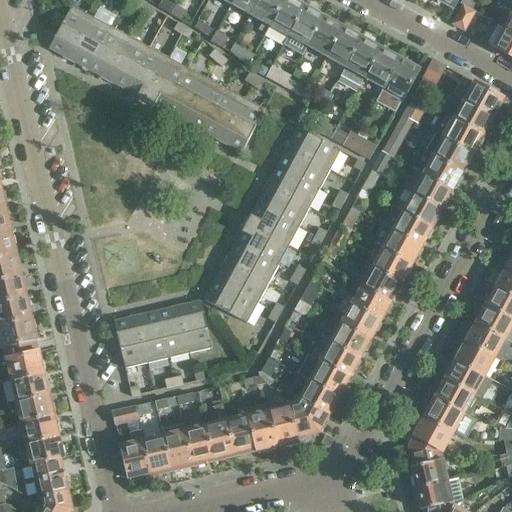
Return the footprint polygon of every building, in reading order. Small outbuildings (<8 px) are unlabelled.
[(234,0),(231,6),(250,16),(258,0),(234,0)] [(258,0),(250,16),(262,23),(260,26),(267,30),(269,27),(283,0),(258,0)] [(283,0),(269,27),(266,33),(285,43),(288,37),(304,8),(296,4),(295,1),(293,0),(283,0)] [(463,5),(472,10),(477,0),(461,0),(459,4),(463,6),(463,5)] [(147,6),(140,1),(136,9),(143,13),(147,6)] [(161,8),(169,13),(174,4),(170,2),(165,2),(161,8)] [(174,4),(169,13),(185,21),(189,12),(174,4)] [(463,6),(452,26),(463,32),(475,11),(472,10),(463,5),(463,6)] [(49,48),(51,49),(68,58),(72,49),(91,16),(71,6),(49,48)] [(155,10),(147,6),(143,13),(150,17),(155,10)] [(304,8),(288,37),(308,48),(323,19),(315,14),(314,11),(308,8),(305,9),(304,8)] [(511,9),(501,29),(511,34),(511,9)] [(72,49),(68,58),(89,69),(99,49),(112,27),(91,16),(72,49)] [(323,19),(308,48),(326,58),(341,29),(334,25),(333,22),(328,19),(325,20),(323,19)] [(207,37),(211,29),(196,20),(192,27),(207,37)] [(185,27),(177,23),(173,31),(180,35),(185,27)] [(99,49),(89,69),(107,79),(130,37),(112,27),(99,49)] [(192,32),(185,27),(180,35),(188,39),(192,32)] [(341,29),(326,58),(345,68),(356,49),(361,40),(353,35),(352,32),(346,29),(343,30),(341,29)] [(511,34),(501,29),(491,47),(511,58),(511,34)] [(217,31),(211,41),(223,48),(229,38),(217,31)] [(130,37),(107,79),(125,89),(148,47),(130,37)] [(373,64),(381,50),(380,50),(372,46),(372,43),(366,40),(362,40),(361,40),(356,49),(345,68),(341,76),(361,87),(363,84),(365,79),(373,64)] [(234,43),(230,51),(247,66),(253,55),(244,49),(234,43)] [(148,47),(125,89),(147,101),(170,59),(148,47)] [(373,64),(365,79),(382,88),(381,91),(383,92),(400,60),(390,55),(390,52),(384,49),(383,49),(381,50),(373,64)] [(215,62),(220,55),(214,50),(208,57),(215,62)] [(227,60),(220,55),(215,62),(221,67),(227,60)] [(170,59),(147,101),(165,111),(188,68),(170,59)] [(400,60),(383,92),(395,99),(396,97),(401,99),(418,70),(409,65),(408,62),(403,59),(400,60)] [(433,59),(422,79),(431,84),(435,87),(442,73),(441,73),(445,66),(433,59)] [(254,71),(266,78),(272,66),(261,60),(254,71)] [(272,66),(266,78),(286,88),(292,77),(272,66)] [(188,68),(165,111),(185,121),(208,79),(188,68)] [(251,85),(256,78),(249,73),(244,81),(251,85)] [(263,82),(256,78),(251,85),(259,90),(263,82)] [(208,79),(185,121),(203,131),(226,89),(208,79)] [(422,79),(412,97),(421,102),(431,84),(422,79)] [(290,80),(286,88),(303,98),(308,89),(290,80)] [(472,82),(462,99),(492,117),(497,109),(500,109),(504,103),(502,100),(503,98),(472,82)] [(313,102),(322,107),(330,94),(320,88),(313,102)] [(226,89),(203,131),(222,141),(245,99),(226,89)] [(416,122),(426,105),(421,102),(412,97),(402,115),(413,121),(416,122)] [(245,99),(222,141),(242,152),(264,109),(245,99)] [(462,99),(452,119),(482,135),(486,128),(489,128),(493,122),(491,118),(492,117),(462,99)] [(402,115),(392,133),(403,139),(413,121),(402,115)] [(452,119),(442,137),(458,145),(472,153),(477,146),(480,146),(484,139),(482,136),(482,135),(452,119)] [(326,143),(332,131),(333,130),(314,120),(307,133),(326,143)] [(298,128),(287,148),(329,171),(340,150),(338,149),(326,143),(307,133),(298,128)] [(326,143),(338,149),(344,137),(332,131),(326,143)] [(357,159),(365,164),(374,148),(346,133),(344,137),(338,149),(340,150),(357,159)] [(392,133),(381,152),(389,156),(393,158),(403,139),(392,133)] [(472,154),(472,153),(458,145),(442,137),(437,134),(427,152),(432,155),(448,163),(462,171),(466,164),(469,164),(473,157),(472,154)] [(287,148),(277,167),(319,190),(329,171),(287,148)] [(381,152),(371,170),(380,175),(389,156),(381,152)] [(432,155),(422,173),(437,182),(452,190),(456,183),(460,183),(463,176),(462,173),(462,171),(448,163),(432,155)] [(357,159),(353,168),(360,172),(365,164),(357,159)] [(277,167),(266,186),(308,209),(319,190),(277,167)] [(451,191),(452,190),(437,182),(422,173),(413,168),(403,186),(411,191),(427,200),(442,209),(446,201),(449,201),(453,194),(451,191)] [(371,170),(361,188),(361,189),(368,193),(369,194),(380,175),(371,170)] [(266,186),(256,205),(298,227),(308,209),(266,186)] [(340,190),(335,198),(343,202),(348,195),(340,190)] [(401,210),(417,219),(431,227),(436,219),(439,219),(443,212),(441,210),(442,209),(427,200),(411,191),(405,203),(397,199),(393,206),(401,210)] [(335,198),(331,206),(339,210),(343,202),(335,198)] [(367,204),(364,202),(356,198),(351,207),(360,213),(362,214),(367,204)] [(256,205),(246,224),(288,247),(298,227),(256,205)] [(351,207),(341,225),(350,230),(360,213),(351,207)] [(401,210),(391,228),(422,244),(425,238),(429,238),(432,231),(431,228),(431,227),(401,210)] [(6,211),(0,212),(0,235),(11,233),(9,223),(11,220),(9,213),(6,212),(6,211)] [(246,224),(235,244),(277,266),(288,247),(246,224)] [(341,225),(331,243),(340,248),(341,249),(351,230),(350,230),(341,225)] [(319,228),(315,236),(322,240),(326,233),(319,228)] [(391,228),(381,247),(411,263),(415,257),(419,256),(422,250),(421,247),(422,244),(391,228)] [(11,233),(0,235),(0,258),(16,254),(14,245),(16,242),(14,235),(11,234),(11,233)] [(315,236),(310,243),(318,248),(322,240),(315,236)] [(340,248),(331,243),(325,255),(334,260),(340,248)] [(235,244),(225,262),(267,285),(277,266),(235,244)] [(381,247),(371,265),(401,281),(405,275),(408,275),(412,268),(411,265),(411,263),(381,247)] [(16,254),(0,258),(0,280),(21,275),(19,266),(21,263),(19,256),(16,255),(16,254)] [(225,262),(215,281),(257,304),(267,285),(225,262)] [(371,265),(360,284),(390,301),(395,293),(398,293),(402,286),(400,283),(401,281),(371,265)] [(297,266),(293,274),(301,278),(305,270),(297,266)] [(496,286),(495,287),(511,296),(511,271),(506,268),(501,276),(498,276),(494,283),(496,286)] [(293,274),(289,281),(297,286),(301,278),(293,274)] [(21,275),(0,280),(0,302),(26,297),(24,287),(25,285),(24,278),(21,276),(21,275)] [(215,281),(204,300),(246,323),(257,304),(215,281)] [(309,284),(300,300),(311,307),(322,288),(310,282),(309,284)] [(328,291),(335,295),(339,288),(332,284),(328,291)] [(335,295),(350,303),(380,320),(384,312),(388,312),(391,305),(390,302),(390,301),(360,284),(354,296),(339,288),(335,295)] [(485,304),(485,305),(511,319),(511,296),(495,287),(491,295),(487,295),(484,301),(485,304)] [(26,297),(0,302),(0,324),(31,317),(29,309),(30,306),(29,299),(26,298),(26,297)] [(311,307),(300,300),(293,312),(302,316),(307,314),(311,307)] [(200,302),(179,307),(190,353),(211,348),(200,302)] [(275,303),(271,311),(279,315),(284,307),(275,303)] [(350,303),(340,322),(369,339),(374,331),(377,331),(381,324),(379,321),(380,320),(350,303)] [(511,319),(485,305),(480,313),(477,313),(474,319),(475,322),(475,323),(510,343),(511,343),(511,319)] [(179,307),(158,312),(160,323),(164,339),(169,358),(190,353),(179,307)] [(279,315),(271,311),(267,319),(275,323),(279,315)] [(169,358),(164,339),(160,323),(158,312),(134,317),(137,329),(140,344),(145,364),(169,358)] [(31,317),(0,324),(0,359),(4,359),(3,358),(37,350),(34,339),(36,339),(34,330),(35,327),(34,320),(31,319),(31,317)] [(134,317),(114,322),(125,369),(145,364),(140,344),(137,329),(134,317)] [(324,328),(320,336),(345,349),(359,357),(363,350),(367,350),(371,343),(369,340),(369,339),(355,331),(340,322),(333,333),(324,328)] [(465,341),(464,342),(495,359),(500,361),(510,343),(475,323),(470,331),(467,332),(463,338),(465,341)] [(284,329),(279,338),(286,342),(291,333),(284,329)] [(358,359),(359,357),(345,349),(329,341),(323,353),(315,348),(312,356),(319,360),(334,368),(348,376),(352,369),(356,369),(360,362),(358,359)] [(455,359),(454,361),(484,377),(495,359),(464,342),(460,350),(457,350),(453,356),(455,359)] [(37,350),(3,358),(4,359),(0,359),(0,372),(6,371),(9,380),(43,372),(43,371),(45,368),(43,361),(40,359),(38,351),(37,351),(37,350)] [(348,378),(348,376),(334,368),(319,360),(312,356),(309,354),(298,373),(309,379),(324,387),(338,396),(342,388),(346,388),(349,381),(348,378)] [(269,377),(277,362),(269,358),(261,371),(262,372),(269,377)] [(445,378),(444,379),(474,395),(484,377),(454,361),(450,368),(446,369),(443,375),(445,378)] [(202,371),(194,373),(196,381),(204,380),(202,371)] [(43,372),(9,380),(14,401),(48,393),(48,392),(50,389),(48,382),(45,381),(43,372)] [(259,377),(258,377),(266,383),(273,380),(269,377),(262,372),(258,373),(259,377)] [(181,376),(173,378),(174,386),(183,385),(181,376)] [(266,383),(258,377),(251,379),(256,386),(261,385),(266,383)] [(164,380),(166,388),(174,386),(173,378),(164,380)] [(251,378),(243,380),(245,389),(256,386),(251,379),(251,378)] [(309,379),(298,398),(313,406),(328,414),(331,407),(335,407),(339,400),(337,397),(338,396),(324,387),(309,379)] [(477,396),(474,395),(444,379),(439,388),(436,388),(432,394),(434,397),(464,414),(467,416),(477,396)] [(239,382),(228,384),(230,392),(241,390),(239,382)] [(138,387),(129,388),(131,397),(140,395),(138,387)] [(511,392),(508,391),(498,408),(511,416),(511,392)] [(48,393),(14,401),(19,422),(53,414),(53,413),(55,411),(53,404),(50,402),(48,393)] [(191,394),(176,397),(178,406),(193,403),(191,394)] [(467,416),(464,414),(434,397),(429,406),(426,406),(422,413),(424,416),(423,417),(453,434),(466,439),(475,420),(467,416)] [(297,399),(290,405),(298,441),(309,438),(308,435),(317,433),(328,414),(298,398),(297,399)] [(167,399),(154,402),(156,411),(169,408),(167,399)] [(134,407),(136,415),(136,416),(151,414),(148,404),(134,407)] [(217,421),(205,424),(212,458),(214,457),(214,460),(226,457),(225,454),(232,453),(229,437),(222,404),(214,406),(217,421)] [(290,405),(268,410),(276,447),(298,442),(298,441),(290,405)] [(134,406),(113,412),(116,424),(137,419),(136,416),(136,415),(134,407),(134,406)] [(253,448),(246,415),(244,409),(236,411),(237,417),(225,420),(229,437),(232,453),(235,452),(236,455),(247,452),(246,449),(253,448)] [(268,410),(246,415),(253,448),(254,447),(255,452),(276,447),(272,429),(268,410)] [(53,414),(19,422),(24,443),(58,435),(58,434),(60,432),(58,424),(55,423),(53,414)] [(412,436),(413,437),(442,454),(453,434),(423,417),(418,425),(415,425),(411,432),(413,434),(412,436)] [(205,424),(183,429),(190,463),(193,462),(194,465),(206,462),(205,459),(212,458),(205,424)] [(163,434),(162,434),(170,467),(172,467),(173,470),(184,467),(184,464),(190,463),(183,429),(183,430),(182,425),(162,429),(163,434)] [(498,442),(502,442),(511,441),(511,428),(505,429),(498,429),(498,442)] [(125,443),(120,445),(128,478),(129,477),(130,480),(142,478),(141,474),(148,473),(140,439),(138,429),(128,431),(131,442),(125,443)] [(162,434),(140,439),(148,473),(151,472),(151,475),(163,473),(163,469),(170,467),(162,434)] [(58,435),(24,443),(29,466),(35,464),(60,459),(60,458),(63,457),(63,455),(64,453),(63,446),(60,445),(58,435)] [(320,444),(327,447),(332,439),(325,435),(320,444)] [(442,454),(413,437),(407,447),(412,467),(409,467),(412,477),(409,479),(411,487),(414,488),(415,489),(448,481),(443,459),(442,454)] [(511,454),(511,441),(502,442),(502,447),(505,457),(511,454)] [(504,468),(511,466),(511,454),(505,457),(504,457),(501,458),(504,468)] [(68,492),(60,459),(35,464),(38,482),(37,482),(41,498),(68,492)] [(449,511),(454,504),(455,505),(462,501),(457,479),(448,481),(415,489),(415,491),(413,493),(414,500),(417,501),(420,510),(422,510),(422,511),(449,511)] [(15,481),(6,482),(6,487),(17,492),(15,481)] [(69,511),(72,509),(68,492),(41,498),(42,505),(38,511),(69,511)]
